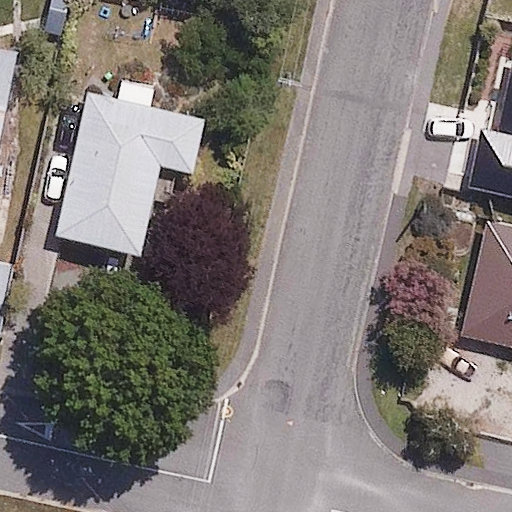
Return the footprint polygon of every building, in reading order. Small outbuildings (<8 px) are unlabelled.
[(0,156),(21,42),(0,37),(0,156)] [(116,89),(90,84),(61,227),(148,245),(166,158),(204,165),(215,109),(159,98),(163,77),(120,68),(116,89)] [(497,216),(511,150),(511,148),(457,136),(441,203),(497,216)] [(511,224),(480,219),(459,336),(511,345),(511,224)] [(0,338),(3,339),(16,261),(0,258),(0,338)]
